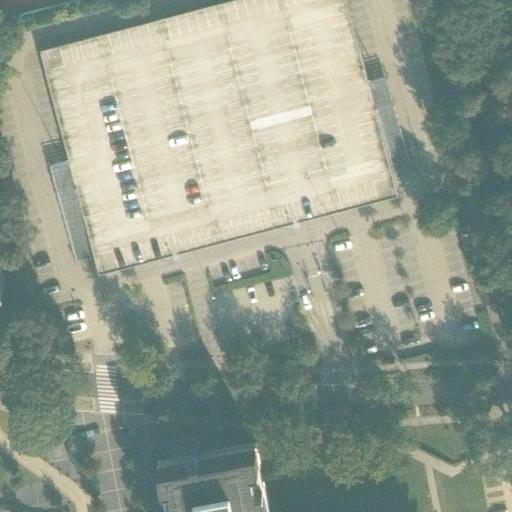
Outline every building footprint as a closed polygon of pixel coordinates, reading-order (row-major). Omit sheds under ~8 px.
[(346,0),(221,0),(40,48),(98,272),(175,252),(295,220),(397,193),(371,91),(346,0)] [(473,222),(459,226),(470,268),(474,267),(481,265),(483,264),(473,222)] [(498,300),(492,279),(477,283),(482,304),(498,300)] [(269,511),(256,442),(224,448),(158,461),(167,511),(269,511)] [(365,457),(344,461),(347,472),(367,468),(365,457)]
